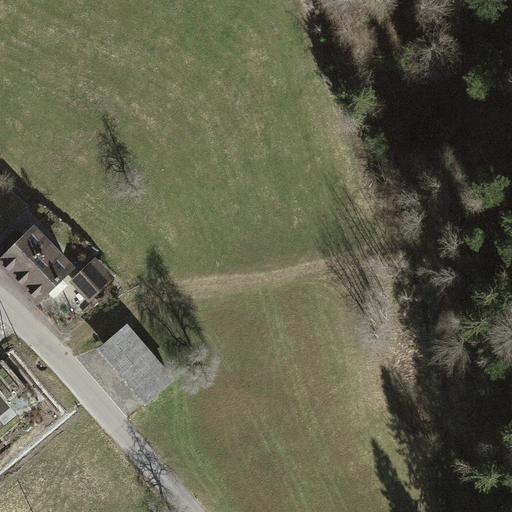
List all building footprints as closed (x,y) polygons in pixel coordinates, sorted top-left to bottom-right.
[(0,267),(0,272),(39,314),(79,278),(37,233),(0,267)] [(118,286),(98,265),(73,289),(94,310),(118,286)] [(97,355),(146,413),(176,387),(128,329),(97,355)] [(0,396),(0,417),(11,409),(0,396)] [(141,434),(149,445),(160,436),(152,425),(141,434)]
